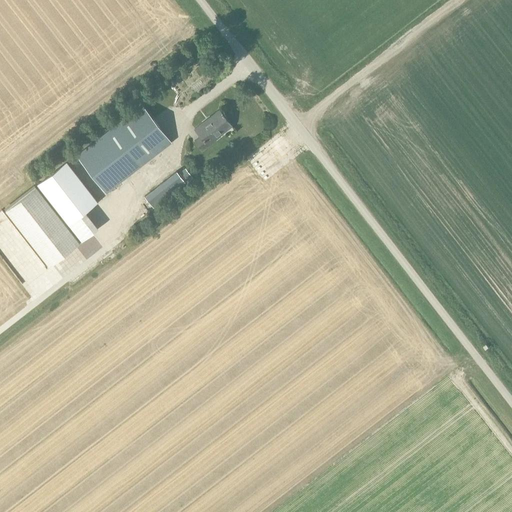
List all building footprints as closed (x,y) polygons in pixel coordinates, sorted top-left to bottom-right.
[(106,193),(171,143),(141,105),(77,155),(106,193)] [(213,137),(230,124),(219,110),(194,129),(200,137),(194,141),(202,151),(215,141),(213,137)] [(277,148),(281,153),(289,147),(285,142),(277,148)] [(276,158),(270,163),(275,171),(282,166),(276,158)] [(78,214),(96,201),(66,162),(37,184),(67,223),(80,241),(92,233),(78,214)] [(153,208),(185,183),(176,172),(144,196),(153,208)] [(78,243),(35,186),(4,209),(48,266),(78,243)]
